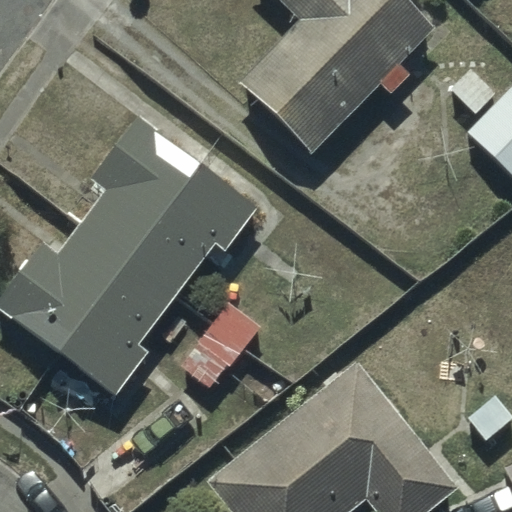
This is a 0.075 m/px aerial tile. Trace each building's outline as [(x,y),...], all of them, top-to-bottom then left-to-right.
[(264,0),(298,31),(236,97),(314,172),(382,100),(394,111),(413,91),(402,81),(440,40),(396,0),(264,0)] [(511,93),(464,147),(511,190),(511,93)] [(250,210),(135,124),(89,185),(99,193),(51,258),(38,248),(0,298),(0,318),(109,400),(145,353),(137,347),(211,249),(217,253),(250,210)] [(259,338),(227,315),(199,354),(230,377),(259,338)] [(359,379),(209,495),(221,511),(452,511),(458,508),(359,379)] [(511,463),(498,470),(511,503),(511,463)]
